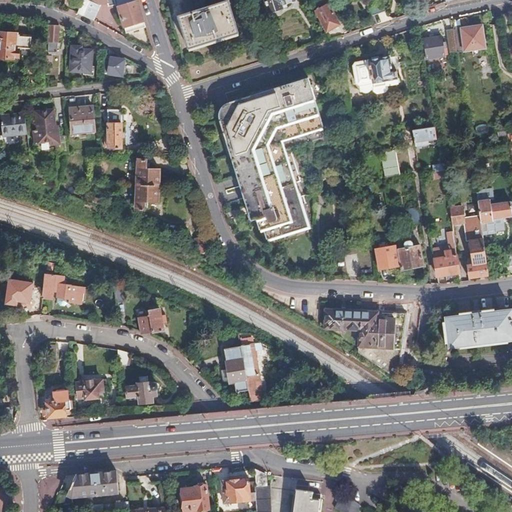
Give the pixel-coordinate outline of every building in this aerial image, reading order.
[(83,0),(77,12),(93,21),(102,4),(109,2),(110,5),(117,3),(116,0),(83,0)] [(144,26),(136,0),(118,0),(119,3),(118,4),(125,31),(144,26)] [(264,0),(268,13),(282,9),(281,6),(292,2),(290,0),(264,0)] [(366,0),(365,1),(371,16),(385,11),(380,0),(366,0)] [(226,1),(177,15),(187,47),(236,33),(226,1)] [(323,31),(337,24),(326,2),(311,10),(323,31)] [(349,33),(344,23),(337,26),(342,36),(349,33)] [(57,26),(47,25),(45,51),(56,52),(57,26)] [(462,27),(453,28),(453,30),(456,53),(485,49),(481,27),(462,29),(462,27)] [(450,55),(456,54),(456,53),(453,30),(446,32),(450,55)] [(18,33),(0,31),(0,61),(13,62),(14,59),(19,60),(20,51),(15,51),(15,49),(24,49),(25,34),(18,33)] [(283,42),(286,53),(300,49),(296,37),(283,42)] [(422,39),(425,59),(447,56),(445,43),(441,44),(440,37),(422,39)] [(187,67),(191,83),(271,58),(267,42),(187,67)] [(78,48),(76,73),(96,74),(97,52),(86,52),(86,49),(78,48)] [(103,49),(102,75),(122,76),(123,58),(115,58),(115,55),(108,55),(109,49),(103,49)] [(390,56),(353,61),(357,87),(360,86),(361,91),(399,86),(395,57),(391,57),(390,56)] [(248,96),(227,103),(226,106),(227,111),(224,116),(219,118),(217,121),(237,186),(240,186),(250,221),(254,220),(258,232),(261,231),(264,241),(307,228),(280,140),(321,127),(307,81),(249,98),(248,96)] [(226,106),(227,103),(225,104),(223,105),(221,107),(219,110),(218,112),(217,115),(217,118),(217,121),(219,118),(224,116),(227,111),(226,106)] [(92,108),(69,110),(71,134),(94,132),(92,108)] [(106,111),(98,112),(99,131),(103,131),(104,146),(107,146),(107,147),(112,147),(112,149),(117,148),(117,146),(121,146),(117,109),(106,110),(106,111)] [(2,131),(26,130),(24,111),(0,113),(2,131)] [(57,147),(58,157),(65,157),(64,140),(57,141),(56,130),(54,130),(52,111),(34,113),(35,132),(32,132),(33,145),(47,144),(48,148),(57,147)] [(175,129),(172,118),(166,120),(169,131),(175,129)] [(163,133),(169,131),(166,120),(160,121),(163,133)] [(432,141),(431,130),(412,133),(413,144),(432,141)] [(457,152),(459,160),(472,158),(470,150),(457,152)] [(394,151),(379,154),(384,177),(398,175),(394,151)] [(132,163),(132,191),(157,190),(157,175),(145,175),(142,175),(142,165),(142,162),(132,163)] [(422,166),(424,174),(438,172),(437,164),(422,166)] [(157,190),(132,191),(132,218),(142,218),(142,206),(157,206),(157,190)] [(477,198),(479,213),(480,223),(490,222),(490,224),(511,221),(509,203),(502,204),(501,202),(496,203),(497,205),(488,206),(487,197),(477,198)] [(453,204),(448,204),(450,224),(462,223),(464,241),(468,240),(470,258),(468,259),(467,260),(466,261),(466,263),(468,278),(488,275),(480,223),(479,213),(461,216),(460,205),(453,206),(453,204)] [(416,206),(408,207),(410,223),(419,222),(416,206)] [(401,235),(395,236),(401,268),(411,267),(411,270),(417,269),(417,266),(423,265),(419,244),(401,246),(401,242),(402,242),(401,235)] [(193,242),(196,255),(207,253),(203,239),(193,242)] [(449,245),(431,248),(435,276),(458,273),(453,244),(449,245)] [(394,246),(375,249),(378,269),(397,266),(394,246)] [(45,286),(47,272),(35,270),(33,280),(32,283),(45,286)] [(93,286),(94,279),(75,275),(47,272),(45,286),(43,294),(56,295),(58,283),(63,284),(62,291),(76,293),(76,295),(89,298),(91,285),(93,286)] [(129,300),(129,287),(123,284),(121,284),(120,299),(129,300)] [(477,313),(481,343),(511,339),(511,315),(511,308),(477,313)] [(361,331),(359,352),(373,361),(399,378),(408,314),(377,312),(327,310),(326,328),(361,331)] [(136,318),(137,331),(141,333),(161,333),(161,323),(164,323),(164,317),(160,317),(160,311),(151,312),(148,312),(148,318),(136,318)] [(449,348),(481,343),(477,313),(445,317),(449,348)] [(252,343),(251,339),(236,332),(239,345),(252,343)] [(248,401),(262,400),(252,343),(239,345),(246,388),(248,401)] [(246,388),(239,345),(222,348),(228,382),(233,381),(234,390),(246,388)] [(127,351),(116,348),(116,361),(127,361),(127,351)] [(135,384),(123,385),(124,396),(136,395),(137,402),(151,401),(150,395),(155,395),(155,387),(156,386),(156,384),(156,383),(156,382),(155,381),(154,380),(152,380),(151,380),(149,382),(149,379),(145,379),(145,375),(137,375),(137,380),(135,380),(135,384)] [(85,398),(98,396),(97,390),(102,390),(102,379),(76,381),(77,397),(85,396),(85,398)] [(49,415),(66,414),(66,407),(71,407),(68,386),(53,388),(54,399),(47,400),(49,415)] [(117,493),(116,479),(115,472),(75,476),(67,495),(70,498),(117,493)] [(255,507),(255,511),(267,511),(265,488),(262,488),(261,477),(252,472),(254,494),(255,507)] [(225,509),(255,507),(254,494),(250,494),(249,479),(246,480),(246,476),(239,477),(239,481),(223,482),(225,509)] [(181,511),(206,511),(205,487),(193,488),(193,490),(179,492),(181,511)] [(317,511),(320,498),(295,494),(292,511),(317,511)] [(56,496),(52,505),(70,503),(70,498),(67,495),(56,496)] [(348,511),(351,504),(335,498),(332,506),(335,507),(333,511),(348,511)] [(357,511),(359,507),(351,503),(351,504),(348,511),(357,511)]
